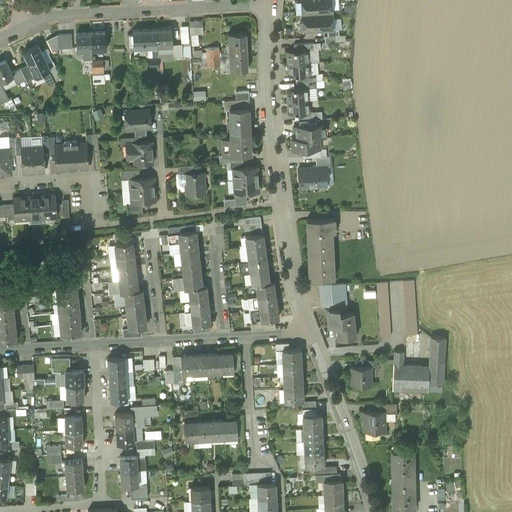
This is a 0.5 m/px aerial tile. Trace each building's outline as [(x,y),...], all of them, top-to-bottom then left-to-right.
[(300,0),(301,3),(302,14),(332,12),(330,0),(300,0)] [(332,18),(332,12),(302,14),(303,32),(326,30),(333,30),(332,18)] [(340,18),(332,18),(333,30),(338,29),(341,29),(340,18)] [(187,26),(179,26),(180,43),(188,43),(187,26)] [(170,29),(156,30),(157,48),(171,47),(171,45),(170,29)] [(133,49),(142,48),(142,30),(132,31),(132,35),(133,46),(133,49)] [(156,30),(142,30),(142,48),(145,48),(152,48),(157,48),(156,30)] [(104,32),(90,33),(91,51),(105,51),(104,32)] [(91,56),(91,51),(90,33),(76,34),(77,52),(82,52),(86,51),(87,56),(91,56)] [(227,34),(228,56),(246,55),(245,33),(227,34)] [(57,35),(57,36),(58,49),(72,48),(71,34),(57,35)] [(196,35),(189,35),(190,43),(190,46),(199,46),(198,35),(196,35)] [(24,48),(36,44),(34,36),(21,40),(24,48)] [(49,53),(58,49),(57,36),(44,42),(47,48),(49,53)] [(188,43),(180,43),(180,45),(181,44),(182,56),(191,56),(190,46),(190,43),(188,43)] [(173,45),(174,57),(182,56),(181,44),(180,45),(173,45)] [(20,68),(25,79),(34,75),(35,77),(42,73),(49,70),(46,64),(40,52),(37,45),(23,52),(29,64),(20,68)] [(171,53),(157,54),(158,57),(158,61),(174,61),(174,57),(173,45),(171,45),(171,47),(171,53)] [(47,48),(40,52),(46,64),(52,61),(48,53),(49,53),(47,48)] [(206,52),(206,58),(218,57),(218,48),(206,49),(206,52)] [(286,51),(287,63),(308,62),(308,50),(308,49),(293,50),(286,51)] [(314,49),(308,50),(308,62),(319,61),(318,49),(314,49)] [(86,51),(82,52),(83,59),(92,59),(91,56),(87,56),(86,51)] [(247,70),(246,55),(228,56),(229,71),(247,70)] [(148,58),(148,72),(158,72),(158,61),(158,57),(152,57),(148,58)] [(219,67),(218,57),(206,58),(207,67),(219,67)] [(92,76),(103,75),(103,65),(107,65),(107,60),(92,61),(92,76)] [(0,63),(0,82),(12,76),(13,76),(11,73),(5,61),(0,63)] [(49,70),(52,76),(58,73),(52,61),(46,64),(49,70)] [(316,62),(308,62),(287,63),(288,76),(295,75),(309,75),(309,74),(315,74),(317,74),(316,62)] [(12,76),(15,84),(25,79),(20,68),(11,73),(13,76),(12,76)] [(42,73),(45,80),(48,86),(55,83),(55,82),(52,76),(49,70),(42,73)] [(45,80),(42,73),(35,77),(31,79),(34,85),(45,80)] [(31,79),(35,77),(34,75),(25,79),(29,87),(34,85),(31,79)] [(103,75),(92,76),(93,83),(104,83),(104,80),(103,80),(103,75)] [(0,84),(3,90),(15,84),(12,76),(0,82),(0,84)] [(350,87),(350,81),(342,82),(343,89),(350,88),(350,87)] [(145,99),(145,104),(160,103),(160,101),(159,93),(159,85),(151,86),(152,99),(150,99),(145,99)] [(286,89),(287,102),(308,100),(307,88),(296,88),(286,89)] [(316,88),(307,88),(308,100),(317,100),(316,88)] [(206,91),(193,91),(194,101),(206,101),(206,91)] [(235,92),(235,100),(249,99),(248,91),(235,92)] [(176,92),(159,93),(160,101),(176,100),(176,92)] [(7,100),(1,103),(7,108),(14,105),(11,98),(7,100)] [(309,111),(308,100),(287,102),(288,114),(294,114),(309,113),(309,111)] [(103,117),(100,108),(91,111),(95,120),(103,117)] [(130,123),(130,128),(134,128),(145,128),(149,127),(148,109),(125,111),(126,122),(129,121),(129,123),(130,123)] [(228,110),(229,132),(249,130),(248,109),(228,110)] [(298,120),(303,120),(313,119),(312,112),(312,111),(309,111),(309,113),(294,114),(295,120),(298,120)] [(45,113),(37,113),(37,122),(45,121),(45,113)] [(296,132),(297,139),(318,138),(324,137),(323,124),(317,124),(303,125),(299,126),(293,126),(294,132),(296,132)] [(134,128),(134,137),(138,137),(146,136),(145,128),(134,128)] [(250,154),(249,130),(229,132),(229,139),(225,139),(226,155),(240,155),(250,154)] [(40,135),(31,136),(31,146),(41,145),(40,135)] [(0,148),(9,148),(8,137),(8,136),(0,136),(0,148)] [(22,147),(31,146),(31,136),(21,137),(22,147)] [(138,143),(138,137),(134,137),(120,138),(120,145),(127,144),(138,143)] [(319,150),(318,138),(297,139),(291,139),(292,151),(302,151),(319,150)] [(55,170),(71,169),(70,140),(64,141),(63,142),(63,144),(54,144),(54,152),(55,170)] [(75,140),(70,140),(71,169),(87,168),(86,152),(86,142),(77,143),(77,141),(75,140)] [(134,158),(134,163),(152,162),(151,142),(138,143),(127,144),(128,158),(134,158)] [(41,145),(31,146),(33,172),(43,171),(42,153),(42,145),(41,145)] [(23,173),(33,172),(31,146),(22,147),(21,147),(21,155),(23,173)] [(0,174),(11,174),(9,155),(9,148),(0,148),(0,174)] [(302,151),(303,158),(315,157),(320,157),(319,150),(302,151)] [(226,163),(230,163),(240,162),(240,155),(226,155),(221,155),(218,155),(219,163),(226,163)] [(315,157),(316,167),(325,166),(325,167),(330,166),(329,156),(326,156),(320,157),(315,157)] [(177,166),(177,174),(179,174),(184,174),(195,173),(195,165),(177,166)] [(298,168),(299,188),(326,186),(326,185),(325,167),(325,166),(316,167),(298,168)] [(330,166),(325,167),(326,185),(333,184),(332,166),(330,166)] [(233,168),(234,180),(258,179),(258,178),(257,178),(257,173),(257,167),(242,168),(233,168)] [(121,170),(121,180),(129,179),(139,178),(139,169),(121,170)] [(184,174),(185,185),(186,195),(189,195),(192,197),(195,196),(197,194),(205,193),(203,172),(195,173),(184,174)] [(129,179),(130,191),(154,189),(153,177),(139,178),(129,179)] [(122,191),(130,191),(129,179),(121,180),(122,191)] [(258,192),(258,179),(234,180),(234,193),(245,193),(258,192)] [(155,201),(154,189),(130,191),(131,203),(142,202),(155,201)] [(130,191),(122,191),(123,204),(127,204),(131,204),(131,203),(130,191)] [(235,206),(235,208),(246,206),(245,193),(234,193),(235,199),(235,206)] [(55,195),(41,196),(42,217),(43,223),(52,222),(52,216),(56,216),(56,204),(55,195)] [(28,218),(42,217),(41,196),(26,197),(28,218)] [(14,219),(28,218),(26,197),(12,198),(13,204),(14,219)] [(127,204),(127,214),(142,213),(142,202),(131,203),(131,204),(127,204)] [(244,225),(249,224),(248,218),(233,219),(234,226),(244,225)] [(313,273),(313,279),(330,278),(328,233),(335,232),(334,218),(306,220),(306,224),(309,224),(309,232),(307,232),(307,239),(311,239),(312,244),(307,244),(307,250),(312,250),(312,255),(308,255),(308,262),(312,262),(313,267),(308,267),(308,273),(313,273)] [(178,232),(183,232),(182,226),(167,228),(168,234),(178,233),(178,232)] [(196,238),(195,230),(183,232),(178,232),(178,233),(179,240),(196,238)] [(118,234),(119,243),(131,242),(129,232),(118,234)] [(168,244),(179,242),(179,240),(178,233),(168,234),(167,234),(168,244)] [(160,244),(168,244),(167,234),(159,235),(160,244)] [(245,237),(247,249),(264,247),(262,234),(245,237)] [(93,237),(89,242),(94,247),(99,242),(93,237)] [(238,250),(247,249),(245,237),(239,238),(241,246),(238,246),(238,250)] [(196,238),(179,240),(179,242),(180,252),(197,250),(196,238)] [(119,243),(114,244),(116,256),(133,254),(132,242),(131,242),(119,243)] [(169,254),(172,253),(180,252),(179,242),(168,244),(169,254)] [(109,257),(116,256),(114,244),(109,245),(108,246),(109,257)] [(247,249),(249,261),(265,259),(264,247),(247,249)] [(247,249),(238,250),(240,262),(249,261),(247,249)] [(180,252),(182,264),(199,262),(197,250),(180,252)] [(174,265),(182,264),(180,252),(172,253),(174,265)] [(116,256),(117,268),(134,266),(133,254),(116,256)] [(111,269),(117,268),(116,256),(109,257),(110,269),(111,269)] [(265,259),(249,261),(250,273),(267,270),(265,259)] [(242,274),(250,273),(249,261),(240,262),(242,274)] [(182,264),(183,276),(200,274),(199,262),(182,264)] [(117,268),(119,280),(136,278),(134,266),(117,268)] [(252,285),(256,284),(269,282),(267,270),(250,273),(252,285)] [(200,274),(183,276),(184,289),(188,288),(202,286),(200,274)] [(178,289),(184,289),(183,276),(172,278),(172,279),(174,278),(175,289),(173,289),(173,290),(178,289)] [(136,278),(119,280),(120,292),(124,292),(137,290),(136,278)] [(116,293),(120,292),(119,280),(113,281),(110,281),(111,293),(113,293),(116,293)] [(256,284),(257,296),(274,294),(273,282),(269,282),(256,284)] [(56,289),(56,284),(52,284),(53,301),(60,300),(59,289),(56,289)] [(328,307),(328,309),(339,308),(339,314),(347,313),(345,288),(347,287),(347,286),(345,287),(345,284),(331,285),(333,306),(328,307)] [(319,285),(321,308),(328,307),(333,306),(331,285),(319,285)] [(188,288),(190,300),(207,298),(206,286),(202,286),(188,288)] [(59,289),(60,300),(77,299),(76,292),(76,287),(59,289)] [(180,301),(190,300),(188,288),(184,289),(178,289),(180,301)] [(137,290),(124,292),(126,304),(143,302),(141,290),(137,290)] [(117,305),(126,304),(124,292),(120,292),(116,293),(117,305)] [(11,293),(0,294),(0,306),(12,305),(11,293)] [(257,296),(257,297),(259,308),(276,306),(274,294),(257,296)] [(248,310),(259,308),(257,297),(247,298),(248,310)] [(190,300),(191,312),(208,310),(207,298),(190,300)] [(78,310),(77,299),(60,300),(61,312),(78,310)] [(126,304),(127,316),(144,314),(143,302),(126,304)] [(0,306),(0,317),(14,316),(12,305),(0,306)] [(276,306),(259,308),(261,321),(263,320),(274,319),(278,318),(276,306)] [(265,329),(263,320),(261,321),(259,308),(248,310),(251,330),(265,329)] [(353,312),(347,313),(339,314),(339,308),(328,309),(328,310),(330,327),(336,326),(337,335),(344,334),(345,338),(355,337),(353,312)] [(79,321),(78,310),(61,312),(62,323),(79,321)] [(210,323),(208,310),(191,312),(192,325),(208,323),(210,323)] [(61,312),(54,312),(51,313),(52,324),(53,324),(56,324),(62,323),(61,312)] [(146,326),(144,314),(127,316),(128,328),(139,327),(146,326)] [(0,317),(0,329),(15,328),(14,316),(0,317)] [(263,320),(265,329),(275,329),(274,319),(263,320)] [(80,333),(79,321),(62,323),(63,335),(71,334),(80,333)] [(208,323),(192,325),(193,332),(211,330),(210,329),(208,329),(208,323)] [(121,329),(122,337),(140,336),(139,327),(128,328),(121,329)] [(0,341),(16,340),(15,328),(0,329),(0,341)] [(430,336),(429,366),(428,383),(443,384),(445,337),(430,336)] [(275,343),(276,351),(282,351),(282,350),(289,350),(288,343),(275,343)] [(282,364),(285,363),(301,362),(300,349),(289,350),(282,350),(282,351),(282,364)] [(394,351),(393,364),(403,365),(403,351),(394,351)] [(232,353),(219,354),(220,370),(220,372),(226,371),(226,369),(232,369),(232,371),(233,371),(233,369),(232,353)] [(200,371),(207,370),(206,354),(194,355),(194,371),(195,373),(200,373),(200,371)] [(219,354),(206,354),(207,370),(207,373),(213,372),(213,370),(220,370),(219,354)] [(194,355),(180,356),(181,374),(182,374),(187,374),(187,372),(194,371),(194,355)] [(182,380),(182,374),(181,374),(180,356),(172,356),(173,370),(173,383),(182,382),(182,380)] [(51,371),(55,371),(65,371),(69,371),(69,370),(69,357),(51,358),(51,371)] [(107,359),(108,373),(125,372),(124,358),(107,359)] [(301,375),(301,362),(285,363),(285,370),(283,370),(283,376),(285,376),(301,375)] [(403,365),(393,364),(392,390),(408,391),(409,365),(403,365)] [(33,365),(23,366),(23,376),(24,389),(34,388),(34,386),(33,378),(33,365)] [(428,391),(428,383),(429,366),(409,365),(408,391),(428,392),(428,391)] [(350,367),(351,385),(371,385),(371,367),(365,367),(350,367)] [(65,371),(66,385),(83,385),(83,370),(69,370),(69,371),(65,371)] [(165,370),(166,383),(173,383),(173,370),(165,370)] [(59,385),(65,385),(66,385),(65,371),(55,371),(55,385),(59,385)] [(133,371),(125,372),(126,386),(133,385),(133,371)] [(126,386),(125,372),(108,373),(109,387),(126,386)] [(302,388),(301,375),(285,376),(286,383),(283,383),(284,389),(286,389),(302,388)] [(0,378),(1,391),(10,390),(9,377),(7,377),(0,378)] [(442,392),(443,384),(428,383),(428,391),(442,392)] [(83,399),(83,385),(66,385),(65,385),(65,395),(65,400),(83,399)] [(134,385),(133,385),(126,386),(127,400),(135,400),(134,385)] [(127,400),(126,386),(109,387),(109,401),(127,400)] [(303,401),(302,388),(286,389),(286,396),(284,396),(284,402),(301,401),(303,401)] [(1,391),(2,403),(5,403),(13,402),(12,390),(10,390),(1,391)] [(46,400),(46,408),(63,408),(63,399),(46,400)] [(5,403),(6,410),(15,410),(18,410),(17,402),(13,402),(5,403)] [(384,411),(384,414),(395,414),(396,414),(396,403),(378,404),(378,411),(384,411)] [(155,415),(155,405),(142,406),(131,406),(132,413),(132,416),(143,415),(155,415)] [(363,431),(365,431),(379,431),(385,431),(384,421),(384,414),(384,411),(378,411),(362,411),(363,431)] [(115,429),(133,428),(132,416),(132,413),(114,414),(115,429)] [(303,428),(305,428),(321,427),(321,414),(302,415),(302,416),(305,416),(305,423),(303,423),(303,426),(303,428)] [(143,415),(132,416),(133,428),(140,427),(142,427),(143,427),(143,415)] [(64,417),(65,431),(82,431),(81,417),(64,417)] [(223,419),(210,420),(211,436),(211,438),(217,438),(217,436),(223,435),(223,419)] [(236,419),(223,419),(223,435),(224,438),(226,441),(237,441),(237,437),(236,419)] [(210,420),(197,421),(198,437),(198,439),(204,439),(204,436),(211,436),(210,420)] [(191,437),(198,437),(197,421),(184,422),(185,440),(191,440),(191,437)] [(142,440),(142,427),(140,427),(133,428),(134,441),(136,441),(142,440)] [(304,441),(306,441),(322,440),(321,427),(305,428),(306,436),(303,436),(304,441)] [(134,442),(134,441),(133,428),(115,429),(116,443),(134,442)] [(296,442),(304,441),(303,436),(303,428),(295,429),(296,442)] [(7,442),(10,441),(15,441),(14,429),(13,429),(7,429),(7,442)] [(82,445),(82,431),(65,431),(65,445),(82,445)] [(379,439),(379,431),(365,431),(365,439),(366,439),(379,439)] [(211,438),(204,439),(198,439),(198,447),(211,446),(211,443),(211,438)] [(136,441),(136,448),(154,447),(154,439),(142,440),(136,441)] [(304,454),(306,454),(322,453),(322,440),(306,441),(306,448),(304,449),(304,454)] [(304,441),(296,442),(296,454),(304,454),(304,449),(304,441)] [(61,454),(61,445),(46,445),(46,454),(61,454)] [(171,446),(161,451),(164,458),(174,454),(171,446)] [(136,448),(136,455),(154,454),(154,447),(136,448)] [(0,457),(9,459),(10,448),(0,448),(0,457)] [(391,450),(392,483),(413,483),(412,450),(391,450)] [(323,466),(322,453),(306,454),(307,461),(304,461),(305,467),(308,467),(314,467),(323,466)] [(46,463),(61,462),(61,454),(46,454),(46,463)] [(119,457),(120,471),(137,470),(136,457),(136,456),(119,457)] [(0,470),(9,472),(10,459),(9,459),(0,457),(0,470)] [(144,457),(136,457),(137,470),(145,470),(144,457)] [(64,462),(65,476),(82,474),(81,460),(64,462)] [(315,474),(323,474),(336,473),(336,466),(323,466),(314,467),(315,474)] [(0,470),(0,483),(7,484),(9,472),(0,470)] [(138,484),(137,470),(120,471),(121,486),(130,485),(132,485),(138,485),(138,484)] [(145,470),(137,470),(138,484),(146,484),(145,470)] [(271,472),(265,472),(259,472),(254,473),(248,473),(246,473),(243,473),(232,473),(232,479),(232,485),(236,485),(243,485),(243,484),(249,484),(250,484),(254,483),(256,483),(260,483),(265,483),(271,483),(274,482),(277,482),(277,474),(275,472),(271,472)] [(83,489),(82,474),(65,476),(66,490),(83,489)] [(340,479),(325,480),(326,488),(323,488),(323,494),(326,494),(342,493),(341,479),(340,479)] [(454,480),(444,484),(446,491),(456,488),(454,480)] [(257,497),(259,497),(275,496),(274,482),(271,483),(265,483),(260,483),(259,484),(259,491),(257,491),(257,497)] [(25,483),(26,495),(35,495),(35,483),(25,483)] [(413,509),(413,483),(392,483),(392,509),(413,509)] [(14,485),(7,484),(6,496),(13,496),(14,485)] [(132,485),(133,499),(147,498),(146,484),(138,484),(138,485),(132,485)] [(191,500),(193,500),(209,499),(208,486),(190,487),(190,488),(192,488),(193,494),(190,494),(191,500)] [(324,507),(327,507),(342,506),(342,493),(326,494),(326,502),(324,502),(324,507)] [(276,509),(275,496),(259,497),(260,505),(257,505),(258,510),(260,510),(276,509)] [(257,505),(257,497),(250,497),(248,497),(249,511),(251,510),(258,510),(257,505)] [(191,511),(209,511),(209,499),(193,500),(194,507),(191,508),(191,511)] [(191,511),(191,508),(191,500),(186,500),(183,501),(183,511),(191,511)]
